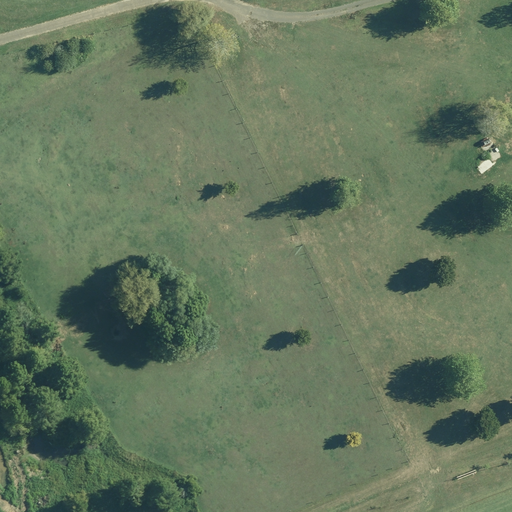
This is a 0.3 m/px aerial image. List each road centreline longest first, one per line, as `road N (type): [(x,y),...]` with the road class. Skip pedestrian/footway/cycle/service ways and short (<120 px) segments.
road 1 (track): [(0,44),(174,0)]
road 2 (track): [(221,0),(264,15),(300,16),(380,0)]
